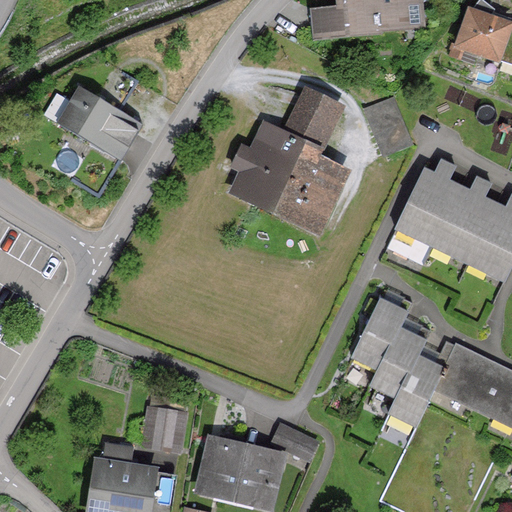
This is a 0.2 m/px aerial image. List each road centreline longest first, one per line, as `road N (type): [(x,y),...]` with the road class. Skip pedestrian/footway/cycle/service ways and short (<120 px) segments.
road 1 (residential): [(432,137),(302,402),(286,407),(70,316)]
road 2 (residential): [(272,0),(237,37),(106,254)]
road 3 (residential): [(0,436),(70,316)]
road 4 (residential): [(0,186),(106,254)]
